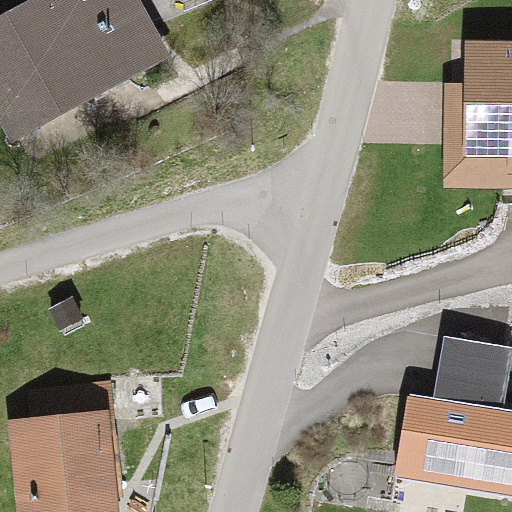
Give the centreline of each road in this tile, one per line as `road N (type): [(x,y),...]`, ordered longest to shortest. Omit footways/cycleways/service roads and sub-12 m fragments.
road 1 (residential): [(315,215),(249,207),(180,214),(0,271)]
road 2 (residential): [(235,511),(315,215)]
road 3 (residential): [(315,215),(369,0)]
